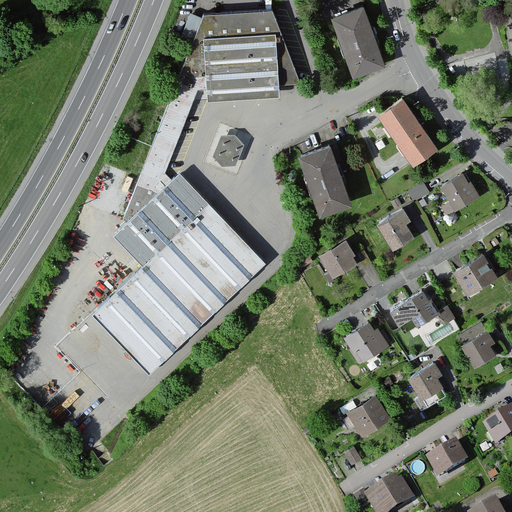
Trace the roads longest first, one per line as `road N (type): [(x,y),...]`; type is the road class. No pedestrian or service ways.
road 1 (motorway): [(0,289),(80,157),(153,0)]
road 2 (motorway): [(128,0),(80,106),(0,246)]
road 3 (tertiary): [(395,0),(419,67),(469,137),(511,177)]
road 4 (residential): [(511,214),(330,323)]
road 5 (residential): [(511,386),(371,470)]
